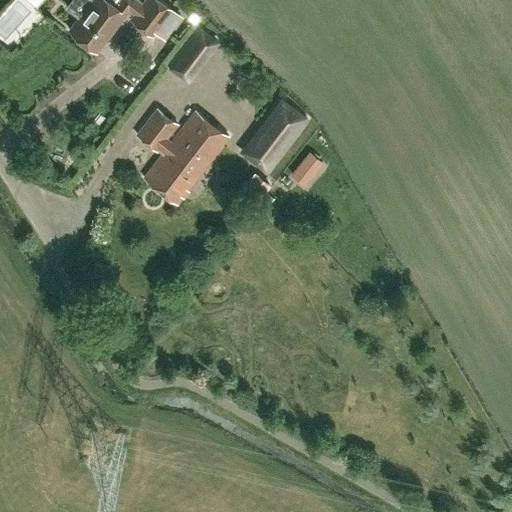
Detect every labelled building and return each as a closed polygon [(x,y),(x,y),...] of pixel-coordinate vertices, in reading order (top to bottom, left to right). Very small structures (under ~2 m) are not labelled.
[(102,49),(129,11),(132,14),(129,17),(153,35),(156,31),(165,38),(182,16),(160,0),(141,0),(142,0),(140,0),(117,0),(115,3),(111,0),(92,0),(69,30),(98,53),(102,49)] [(165,65),(189,83),(220,42),(197,24),(165,65)] [(294,139),(302,128),(310,117),(281,95),(239,151),(268,174),(294,139)] [(176,202),(227,135),(195,111),(172,142),(165,137),(176,123),(158,109),(139,133),(163,153),(144,178),(176,202)] [(323,162),(309,150),(291,173),(305,184),(323,162)]
